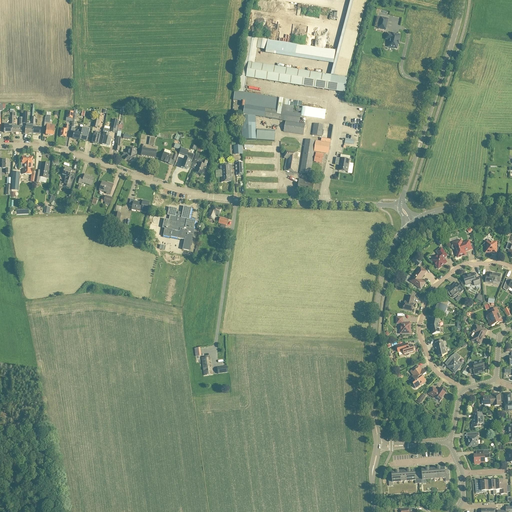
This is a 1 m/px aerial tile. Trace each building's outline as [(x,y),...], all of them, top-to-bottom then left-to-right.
[(346,78),(366,0),(349,0),(333,64),(330,76),(331,76),(346,78)] [(377,17),(375,27),(378,28),(385,30),(388,19),(381,17),(381,18),(377,17)] [(392,33),(392,35),(387,34),(386,39),(390,40),(389,47),(397,49),(398,44),(399,40),(400,35),(392,33)] [(245,37),(239,77),(246,78),(312,88),(329,91),(331,76),(330,76),(315,73),(254,64),(256,49),(266,51),(266,53),(333,64),(335,51),(245,37)] [(372,67),(383,70),(385,62),(374,59),(372,67)] [(346,78),(331,76),(329,91),(345,93),(347,78),(346,78)] [(235,91),(233,100),(242,102),(243,101),(245,101),(243,114),(241,114),(241,117),(242,141),(256,140),(257,140),(275,141),(275,131),(257,130),(256,130),(255,116),(279,120),(285,121),(285,122),(299,124),(301,114),(293,113),(294,106),(295,101),(282,99),(244,93),(246,78),(239,77),(237,92),(235,91)] [(44,124),(47,125),(46,135),(53,136),(55,126),(49,125),(50,113),(47,112),(46,118),(45,118),(44,124)] [(116,133),(119,120),(113,119),(110,132),(116,133)] [(14,121),(11,120),(10,124),(12,125),(12,132),(20,132),(20,127),(16,127),(16,124),(14,124),(14,121)] [(285,122),(284,132),(303,135),(305,125),(299,124),(285,122)] [(12,125),(10,124),(8,124),(8,125),(4,125),(4,132),(12,132),(12,125)] [(25,124),(25,127),(25,133),(32,134),(33,128),(33,125),(31,125),(25,124)] [(314,124),(312,135),(321,137),(323,125),(314,124)] [(68,125),(67,125),(65,125),(64,129),(60,129),(59,136),(66,137),(67,130),(68,125)] [(74,133),(73,138),(80,140),(82,127),(80,127),(79,131),(78,131),(77,133),(74,133)] [(82,127),(80,140),(87,141),(88,136),(89,130),(85,129),(85,128),(82,127)] [(104,137),(102,145),(109,146),(111,138),(108,138),(109,134),(108,134),(109,130),(104,128),(103,133),(104,133),(103,137),(104,137)] [(95,134),(94,134),(92,143),(92,144),(95,144),(96,143),(98,144),(100,133),(95,132),(95,134)] [(143,146),(141,156),(155,158),(157,148),(153,147),(155,138),(150,137),(149,146),(144,145),(143,146)] [(320,142),(315,141),(305,140),(300,173),(310,175),(314,151),(328,153),(330,140),(321,138),(320,142)] [(123,153),(122,156),(126,157),(125,159),(135,161),(137,148),(128,147),(127,154),(123,153)] [(185,159),(190,161),(194,153),(185,149),(183,155),(186,157),(185,159)] [(285,151),(284,158),(286,159),(284,171),(297,173),(300,153),(285,151)] [(163,153),(161,161),(169,163),(170,159),(175,161),(177,155),(170,153),(170,155),(163,153)] [(324,155),(316,153),(314,161),(316,162),(318,162),(322,163),(324,155)] [(199,155),(196,154),(193,162),(198,164),(194,173),(202,175),(205,167),(206,167),(208,163),(204,161),(198,159),(199,155)] [(340,159),(338,171),(348,172),(350,156),(341,155),(340,159)] [(21,157),(21,169),(23,169),(23,174),(32,174),(32,157),(21,157)] [(190,161),(185,159),(184,159),(180,167),(187,170),(190,161)] [(36,171),(34,183),(38,183),(39,177),(46,179),(46,178),(48,179),(49,175),(47,175),(49,164),(42,163),(40,171),(36,171)] [(222,177),(221,177),(221,183),(232,182),(232,165),(220,165),(221,171),(222,171),(222,177)] [(75,174),(71,172),(71,171),(68,170),(69,168),(64,166),(63,169),(64,170),(62,175),(66,176),(64,183),(60,182),(59,185),(70,189),(73,179),(75,179),(76,175),(75,174)] [(18,191),(19,173),(12,173),(11,190),(18,191)] [(80,178),(78,184),(81,185),(82,183),(91,186),(94,178),(84,175),(83,179),(80,178)] [(297,191),(312,193),(314,182),(299,179),(297,191)] [(109,184),(102,181),(99,190),(107,192),(106,193),(110,195),(113,185),(109,183),(109,184)] [(112,198),(105,196),(104,201),(110,204),(112,198)] [(130,199),(129,206),(136,207),(136,210),(147,212),(149,202),(143,201),(143,204),(134,202),(134,200),(130,199)] [(212,205),(207,217),(214,220),(216,214),(219,216),(221,209),(212,205)] [(193,229),(195,221),(189,220),(191,208),(184,207),(182,216),(180,216),(180,214),(178,213),(178,215),(176,215),(177,209),(169,207),(167,215),(170,216),(169,220),(164,219),(162,228),(165,229),(163,236),(171,238),(171,237),(178,239),(178,237),(185,238),(184,241),(182,250),(190,252),(192,243),(194,230),(193,229)] [(452,245),(452,247),(452,248),(452,249),(454,249),(455,249),(458,257),(466,255),(465,252),(472,250),(469,241),(462,243),(461,240),(453,243),(453,245),(452,245)] [(486,247),(485,253),(496,253),(497,242),(491,242),(489,240),(483,244),(486,247)] [(433,263),(438,269),(446,263),(443,259),(447,256),(441,248),(436,252),(439,255),(435,258),(434,258),(431,260),(433,263)] [(426,272),(420,267),(410,281),(420,289),(425,283),(420,280),(426,272)] [(501,274),(490,273),(490,276),(486,275),(485,282),(493,284),(493,281),(499,282),(501,274)] [(475,279),(473,274),(463,277),(466,285),(467,285),(470,284),(470,283),(473,282),(474,286),(480,284),(478,278),(475,279)] [(511,281),(511,282),(507,279),(507,278),(503,288),(507,291),(509,288),(511,290),(511,291),(511,292),(511,294),(511,281)] [(447,288),(445,290),(449,295),(450,293),(454,298),(460,292),(461,293),(463,290),(456,283),(451,287),(450,286),(448,288),(447,288)] [(405,302),(403,309),(412,311),(414,304),(412,304),(414,297),(408,296),(406,302),(405,302)] [(434,309),(444,314),(449,303),(443,298),(440,305),(437,303),(438,302),(437,302),(435,306),(436,306),(434,309)] [(488,320),(491,326),(496,324),(496,325),(502,322),(496,308),(490,311),(492,314),(486,316),(487,317),(486,318),(487,320),(488,320)] [(410,334),(410,323),(403,323),(402,318),(397,318),(397,324),(400,324),(400,334),(410,334)] [(432,334),(432,335),(440,333),(440,332),(439,328),(440,328),(440,324),(438,324),(439,320),(432,318),(432,319),(431,325),(430,325),(432,325),(432,328),(430,328),(431,328),(432,334)] [(472,341),(473,342),(474,341),(480,344),(487,331),(476,325),(472,332),(476,334),(473,338),(472,338),(471,340),(472,341)] [(443,341),(435,343),(439,356),(442,355),(442,357),(447,353),(445,350),(443,341)] [(409,354),(409,353),(414,352),(413,349),(415,349),(414,346),(412,346),(412,345),(408,347),(407,344),(396,347),(398,353),(403,351),(404,355),(405,355),(406,356),(407,356),(408,356),(409,355),(409,354)] [(451,357),(449,359),(451,361),(447,367),(455,373),(458,370),(460,369),(460,367),(461,365),(457,362),(461,358),(456,353),(451,357)] [(203,366),(211,365),(210,357),(202,358),(203,366)] [(472,364),(473,367),(469,368),(470,374),(474,373),(474,375),(484,372),(483,370),(485,369),(483,361),(472,364)] [(211,365),(203,366),(204,376),(212,374),(211,365)] [(414,376),(412,377),(416,382),(413,384),(416,388),(426,381),(423,377),(423,376),(426,374),(423,369),(421,371),(418,366),(411,372),(414,376)] [(436,397),(441,400),(446,391),(441,388),(439,391),(437,391),(432,387),(428,394),(435,398),(436,397)] [(500,394),(495,394),(496,394),(496,396),(483,397),(484,405),(489,405),(493,404),(493,406),(501,406),(500,394)] [(473,413),(474,418),(474,420),(472,420),(472,425),(471,425),(472,429),(474,429),(474,427),(478,427),(478,425),(484,424),(483,416),(481,416),(481,413),(473,413)] [(468,447),(473,446),(478,446),(477,436),(479,436),(479,433),(468,433),(469,437),(467,437),(468,447)] [(484,450),(476,451),(476,455),(474,455),(474,459),(475,464),(480,464),(480,463),(485,463),(484,458),(490,458),(489,450),(484,450)] [(399,471),(391,472),(392,475),(388,475),(389,486),(393,486),(392,482),(415,480),(415,484),(423,483),(422,480),(445,478),(445,481),(449,481),(448,470),(445,470),(444,468),(437,468),(433,468),(429,469),(421,470),(422,472),(415,473),(414,470),(407,471),(403,470),(399,471)] [(495,481),(496,490),(500,490),(500,494),(507,494),(506,484),(503,484),(502,480),(495,481)] [(488,491),(488,481),(481,482),(481,486),(475,486),(476,494),(479,493),(485,492),(485,491),(488,491)] [(495,481),(488,481),(488,491),(493,490),(493,495),(496,495),(496,490),(495,481)]
